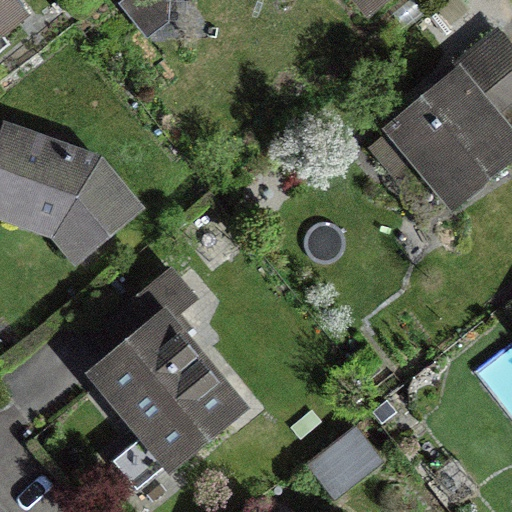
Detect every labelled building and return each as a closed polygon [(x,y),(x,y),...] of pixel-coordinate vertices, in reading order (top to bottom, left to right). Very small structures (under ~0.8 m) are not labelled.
[(0,0),(0,36),(24,17),(10,0),(0,0)] [(358,0),(369,13),(384,0),(358,0)] [(511,47),(499,32),(498,33),(452,71),(457,77),(393,130),(417,158),(453,202),(511,152),(511,47)] [(0,212),(56,233),(77,258),(135,208),(96,162),(7,130),(3,144),(0,142),(0,212)] [(171,272),(124,311),(145,336),(98,374),(146,432),(111,460),(137,491),(237,408),(165,320),(192,298),(171,272)] [(323,464),(347,496),(390,464),(366,432),(323,464)]
